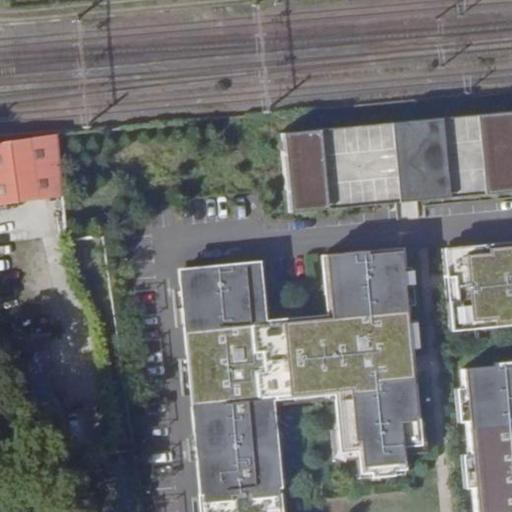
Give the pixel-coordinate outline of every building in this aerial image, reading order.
[(511,113),(279,136),(287,215),(511,194),(511,113)] [(57,134),(0,139),(0,203),(61,197),(61,193),(57,134)] [(61,201),(64,241),(92,238),(87,190),(61,193),(61,197),(61,201)] [(0,203),(0,207),(61,201),(61,197),(0,203)] [(466,249),(445,251),(448,280),(451,280),(453,304),(450,304),(453,333),(475,332),(474,328),(511,324),(511,249),(467,253),(466,249)] [(277,511),(266,399),(334,392),(340,452),(354,450),(356,477),(403,472),(401,446),(415,444),(397,254),(363,257),(363,254),(321,258),(327,321),(259,328),(253,264),(212,268),(212,271),(179,274),(179,291),(200,511),(277,511)] [(511,511),(511,358),(470,364),(473,383),(463,384),(467,418),(478,417),(488,511),(511,511)] [(81,452),(54,454),(57,487),(84,485),(81,452)]
